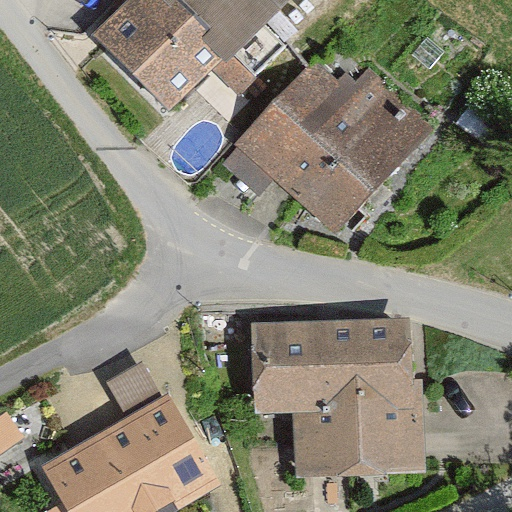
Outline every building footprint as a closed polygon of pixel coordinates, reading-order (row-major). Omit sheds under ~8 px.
[(210,63),(148,0),(126,0),(80,45),(152,119),(210,63)] [(276,0),(148,0),(210,63),(276,0)] [(237,134),(331,233),(402,165),(308,66),(237,134)] [(296,485),(424,479),(420,381),(413,381),(411,320),(245,326),(248,419),(293,418),(296,485)] [(155,511),(214,478),(166,398),(51,466),(77,511),(155,511)]
